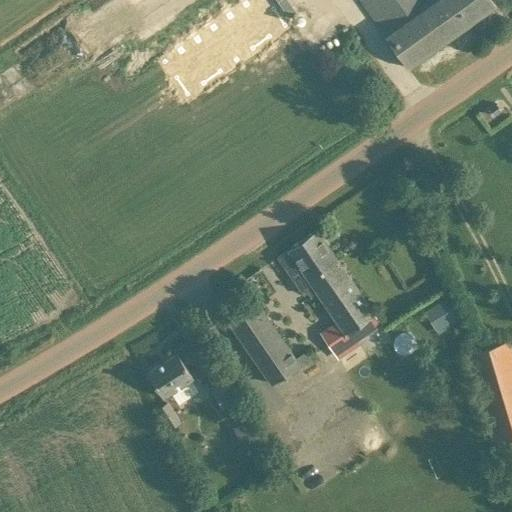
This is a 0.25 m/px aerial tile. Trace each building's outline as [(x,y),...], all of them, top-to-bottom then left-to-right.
[(250,0),(161,63),(184,97),(286,26),(267,0),(250,0)] [(276,0),(286,16),(293,11),(286,0),(276,0)] [(493,0),(426,0),(383,31),(409,67),(497,4),(493,0)] [(497,103),(489,109),(493,115),(501,109),(497,103)] [(382,324),(328,245),(317,228),(278,256),(289,272),(304,294),(309,291),(313,297),(318,294),(337,323),(321,333),(335,355),(366,335),(382,324)] [(298,365),(267,316),(256,299),(228,318),(239,335),(269,383),(298,365)] [(458,317),(448,301),(434,310),(443,326),(458,317)] [(470,350),(476,369),(496,441),(511,436),(511,350),(509,339),(470,350)] [(195,378),(189,369),(178,352),(148,371),(158,388),(164,397),(195,378)] [(205,389),(215,410),(244,397),(235,376),(205,389)] [(167,401),(157,407),(169,428),(180,421),(167,401)] [(257,420),(233,427),(242,458),(265,451),(257,420)]
